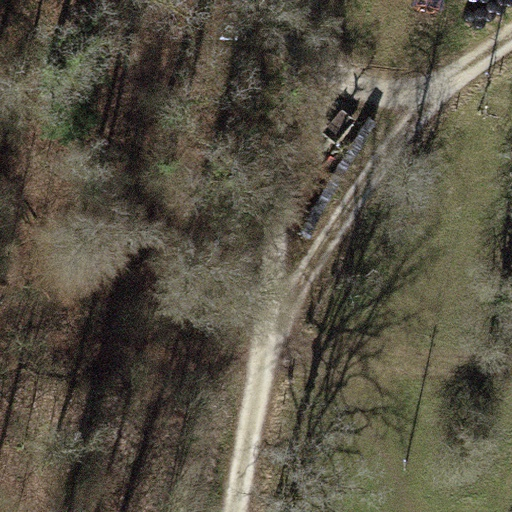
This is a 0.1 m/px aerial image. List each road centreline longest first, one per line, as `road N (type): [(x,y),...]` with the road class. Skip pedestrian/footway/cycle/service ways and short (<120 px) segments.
road 1 (track): [(300,0),(283,296),(242,511)]
road 2 (track): [(283,296),(441,92),(511,44)]
road 3 (track): [(441,92),(350,86),(292,59)]
